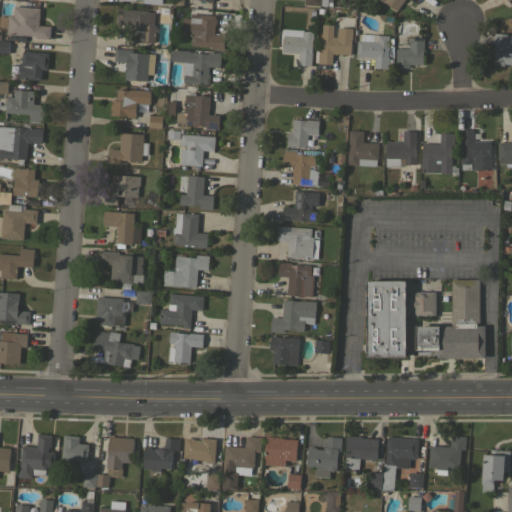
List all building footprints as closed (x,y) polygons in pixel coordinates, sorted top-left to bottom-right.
[(416,0),(415,3),(410,0),(403,0),(396,11),(383,1),(383,2),(380,0),(416,0)] [(38,25),(50,26),(49,39),(35,38),(35,36),(6,34),(7,32),(0,32),(0,20),(8,20),(8,14),(13,15),(14,6),(39,8),(38,25)] [(148,10),(148,11),(154,12),(153,25),(155,25),(154,43),(136,42),(136,43),(131,42),(131,41),(129,41),(131,24),(118,23),(118,25),(116,25),(117,6),(120,6),(119,8),(148,10)] [(181,34),(182,17),(190,18),(190,13),(215,15),(214,34),(224,35),(223,49),(210,48),(210,47),(190,45),(191,36),(189,36),(189,35),(181,34)] [(352,39),(351,39),(350,54),(332,53),(332,64),(317,63),(318,51),(321,51),(322,37),(321,37),(322,24),(333,25),(338,25),(338,27),(352,28),(352,39)] [(284,28),(303,30),(303,31),(313,31),(313,39),(312,39),(311,51),(312,51),(311,65),(298,64),(298,53),(282,52),(284,28)] [(511,63),(494,63),(495,45),(492,45),(493,33),(511,34),(511,63)] [(387,57),(389,57),(388,69),(374,68),(374,57),(356,56),(357,40),(361,40),(361,34),(371,34),(378,34),(378,35),(389,35),(387,57)] [(423,38),(423,50),(422,50),(422,64),(409,64),(409,68),(395,68),(395,61),(396,61),(396,48),(409,48),(409,38),(423,38)] [(0,40),(8,41),(8,53),(0,52),(0,40)] [(153,74),(147,74),(146,81),(124,79),(125,62),(113,61),(114,48),(131,49),(131,52),(148,53),(148,59),(154,59),(153,74)] [(189,50),(189,52),(195,52),(195,53),(207,54),(207,52),(220,53),(220,55),(220,64),(219,64),(219,67),(208,66),(208,74),(209,74),(209,83),(207,83),(207,84),(194,83),(183,82),(183,75),(184,62),(171,61),(172,50),(189,50)] [(48,53),(47,70),(41,69),(41,80),(18,78),(19,62),(21,62),(22,51),(48,53)] [(0,92),(0,80),(8,81),(7,93),(0,92)] [(5,96),(13,97),(14,89),(29,91),(28,103),(44,104),(42,122),(28,121),(29,114),(4,112),(5,96)] [(150,90),(149,104),(135,103),(135,117),(126,117),(126,116),(109,115),(109,113),(111,113),(111,110),(110,110),(110,104),(111,104),(111,102),(110,102),(110,99),(116,100),(117,89),(129,90),(129,89),(150,90)] [(209,96),(208,114),(218,115),(218,129),(205,128),(205,125),(175,123),(177,102),(184,102),(184,94),(209,96)] [(149,115),(162,116),(161,128),(148,127),(149,115)] [(307,120),(307,119),(318,120),(317,133),(318,133),(317,146),(313,146),(313,147),(306,146),(306,147),(292,146),(292,147),(286,146),(287,132),(291,132),(292,119),(307,120)] [(0,126),(27,128),(42,129),(41,143),(27,142),(25,159),(0,157),(0,126)] [(473,157),(471,157),(471,163),(461,164),(460,155),(461,155),(461,143),(460,143),(460,129),(473,129),(473,141),(490,140),(490,156),(491,156),(491,168),(473,169),(473,157)] [(363,131),(362,142),(378,143),(377,159),(376,159),(376,166),(346,164),(349,130),(363,131)] [(402,142),(403,130),(416,131),(415,144),(414,156),(415,156),(415,164),(412,164),(412,166),(407,166),(408,164),(405,164),(405,165),(399,165),(399,166),(385,166),(385,157),(386,141),(402,142)] [(143,134),(142,142),(148,142),(147,154),(141,154),(141,161),(120,160),(120,162),(106,161),(107,148),(118,149),(120,132),(143,134)] [(439,143),(439,133),(454,133),(454,146),(450,146),(450,158),(451,158),(451,165),(440,165),(440,160),(435,159),(435,172),(420,172),(421,158),(421,159),(421,143),(439,143)] [(214,136),(213,151),(202,150),(201,166),(198,166),(198,170),(194,170),(195,165),(192,165),(192,169),(188,169),(188,165),(186,165),(186,169),(180,168),(181,164),(179,164),(180,156),(179,156),(180,148),(185,149),(186,145),(180,145),(180,134),(214,136)] [(511,141),(511,163),(498,163),(498,158),(497,158),(497,142),(511,141)] [(282,165),(283,150),(296,151),(295,154),(308,155),(308,154),(316,155),(315,164),(318,164),(317,176),(316,181),(329,182),(329,186),(307,184),(296,183),(296,185),(293,185),(293,183),(291,183),(292,165),(282,165)] [(13,177),(13,168),(34,169),(33,179),(38,179),(37,196),(12,194),(13,177)] [(139,176),(139,186),(137,186),(137,197),(133,197),(132,206),(103,204),(104,190),(110,191),(112,174),(139,176)] [(202,194),(212,195),(211,209),(199,208),(199,205),(187,205),(179,204),(180,194),(177,193),(178,175),(203,177),(202,194)] [(282,206),(293,207),(295,190),(318,192),(317,205),(310,205),(309,210),(315,210),(314,221),(307,221),(307,220),(295,219),(295,220),(281,219),(282,206)] [(0,191),(10,192),(9,203),(0,202),(0,191)] [(0,238),(2,210),(8,210),(8,204),(20,205),(20,209),(22,209),(22,206),(24,206),(23,209),(37,210),(36,223),(24,222),(22,239),(0,238)] [(116,226),(102,225),(103,210),(133,213),(131,244),(115,243),(116,226)] [(197,232),(207,233),(206,247),(192,246),(192,245),(173,244),(173,233),(172,233),(172,228),(173,227),(174,226),(175,212),(182,213),(182,212),(198,214),(197,232)] [(311,228),(310,237),(313,237),(313,239),(318,239),(317,258),(312,257),(312,258),(286,256),(287,240),(276,240),(277,225),(311,228)] [(0,253),(19,254),(19,247),(33,248),(32,266),(16,265),(15,278),(0,277),(1,269),(0,269),(0,253)] [(99,263),(100,250),(118,251),(118,253),(132,254),(132,255),(142,256),(141,274),(142,274),(142,283),(132,282),(132,283),(109,281),(110,264),(99,263)] [(163,270),(172,270),(174,270),(175,253),(184,253),(184,256),(195,257),(195,254),(208,255),(207,269),(197,268),(195,286),(180,285),(180,286),(162,284),(163,270)] [(311,296),(286,294),(288,276),(277,276),(278,261),(291,262),(291,264),(302,265),(302,264),(310,265),(310,274),(312,275),(311,296)] [(436,358),(436,353),(416,353),(416,351),(415,351),(415,347),(412,347),(412,340),(415,340),(415,326),(450,326),(450,279),(478,278),(478,325),(483,325),(484,357),(436,358)] [(434,315),(411,315),(411,311),(406,311),(406,356),(366,357),(366,280),(406,280),(406,287),(409,287),(410,292),(405,292),(405,295),(411,295),(411,291),(434,291),(434,315)] [(150,290),(149,304),(135,303),(136,289),(150,290)] [(0,291),(18,293),(18,301),(17,301),(17,310),(30,311),(29,324),(14,323),(15,320),(0,319),(0,291)] [(203,295),(202,310),(191,309),(189,327),(182,327),(182,324),(158,322),(159,308),(167,309),(168,304),(169,293),(203,295)] [(123,300),(132,301),(131,311),(124,310),(123,326),(100,324),(101,316),(95,316),(96,296),(123,298),(123,300)] [(271,316),(281,317),(283,299),(299,300),(315,301),(313,323),(303,322),(303,331),(295,330),(295,329),(283,329),(283,332),(270,331),(271,316)] [(129,367),(102,362),(104,349),(96,348),(93,348),(96,330),(109,332),(109,331),(120,332),(118,341),(133,343),(129,367)] [(0,331),(27,333),(26,347),(20,346),(19,363),(0,361),(0,331)] [(168,342),(169,331),(176,331),(176,332),(189,333),(189,332),(202,333),(201,346),(190,345),(189,362),(173,361),(174,342),(168,342)] [(275,335),(275,336),(288,337),(288,336),(298,337),(297,357),(288,357),(287,364),(272,363),(272,349),(269,349),(270,335),(275,335)] [(329,340),(328,353),(313,351),(314,339),(329,340)] [(51,435),(50,447),(48,447),(48,451),(55,451),(53,467),(46,466),(46,469),(45,469),(44,476),(32,475),(33,468),(32,468),(31,478),(17,476),(18,465),(20,465),(22,445),(37,446),(36,445),(37,433),(51,435)] [(378,438),(376,459),(359,458),(358,469),(344,468),(347,434),(361,436),(361,437),(378,438)] [(61,459),(63,435),(79,436),(78,443),(88,444),(86,462),(78,461),(78,460),(61,459)] [(244,447),(245,435),(261,437),(260,452),(254,451),(253,467),(246,467),(246,473),(232,472),(232,474),(222,473),(224,445),(244,447)] [(449,446),(450,435),(466,436),(465,449),(460,449),(458,469),(447,468),(446,475),(436,474),(437,468),(427,467),(429,445),(449,446)] [(133,438),(131,462),(121,461),(121,468),(122,468),(121,477),(108,476),(108,486),(95,486),(96,472),(106,473),(107,467),(105,467),(106,458),(107,458),(108,436),(133,438)] [(281,437),(281,438),(297,439),(295,460),(285,459),(285,465),(264,464),(265,458),(263,458),(265,436),(281,437)] [(336,470),(329,469),(329,477),(315,476),(315,466),(306,465),(306,463),(305,463),(305,459),(306,459),(306,454),(305,454),(306,449),(307,449),(307,446),(316,447),(316,448),(323,449),(323,447),(325,447),(326,436),(341,437),(340,450),(337,450),(336,470)] [(387,436),(417,438),(416,458),(409,457),(408,468),(395,467),(395,465),(385,464),(387,436)] [(179,438),(178,450),(173,450),(173,452),(172,452),(170,468),(160,467),(160,473),(150,472),(150,468),(142,468),(144,446),(151,447),(151,448),(154,448),(164,448),(164,437),(179,438)] [(205,461),(205,460),(193,459),(193,458),(183,457),(184,437),(194,438),(194,439),(200,440),(201,437),(215,438),(214,462),(205,461)] [(0,446),(9,447),(8,471),(0,470),(0,446)] [(482,453),(489,454),(489,449),(509,450),(507,471),(502,471),(502,480),(492,479),(491,492),(480,492),(481,483),(480,483),(482,453)] [(392,490),(381,490),(382,465),(394,466),(394,467),(393,467),(392,490)] [(380,486),(368,485),(369,471),(381,472),(380,486)] [(96,473),(95,487),(93,487),(93,490),(83,489),(83,486),(82,486),(83,472),(96,473)] [(410,472),(422,473),(421,487),(408,486),(410,472)] [(219,473),(218,488),(211,487),(205,486),(206,473),(219,473)] [(299,488),(286,487),(288,473),(300,474),(299,488)] [(93,491),(92,500),(94,501),(92,511),(79,511),(81,499),(86,500),(86,498),(83,498),(84,490),(93,491)] [(338,511),(325,511),(326,490),(339,491),(338,511)] [(454,490),(463,490),(461,511),(453,511),(452,511),(454,490)] [(421,496),(419,511),(418,510),(418,511),(406,510),(408,495),(421,496)] [(258,499),(257,511),(244,511),(245,498),(258,499)] [(51,511),(39,511),(40,499),(52,500),(51,511)] [(123,511),(97,511),(98,507),(109,508),(110,500),(125,501),(124,509),(123,511)] [(298,501),(297,511),(284,511),(285,500),(298,501)] [(179,511),(180,502),(186,502),(186,501),(198,502),(210,503),(209,511),(179,511)] [(168,511),(138,511),(139,505),(142,505),(142,503),(169,505),(168,511)]
